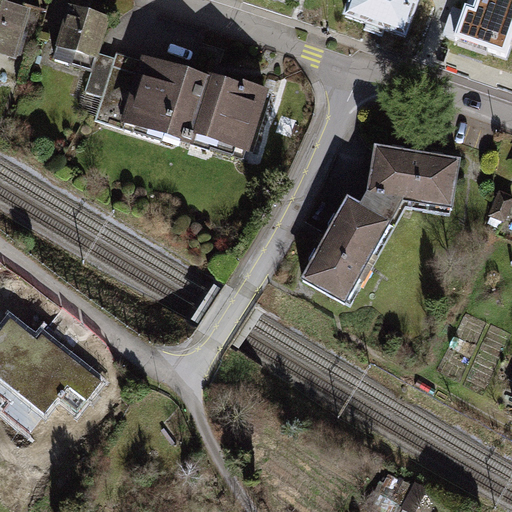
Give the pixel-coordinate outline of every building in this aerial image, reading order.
[(352,0),(345,19),(405,40),(418,0),(352,0)] [(511,0),(477,0),(474,11),(467,8),(459,35),(510,51),(511,42),(511,0)] [(33,11),(0,2),(0,62),(19,67),(33,11)] [(66,10),(54,67),(93,75),(106,19),(66,10)] [(117,57),(98,127),(250,167),(269,98),(117,57)] [(364,204),(399,223),(407,210),(454,215),(458,161),(377,149),(370,191),(364,204)] [(511,201),(511,197),(495,191),(484,218),(503,225),(511,201)] [(346,195),(299,283),(353,311),(399,223),(364,204),(346,195)] [(13,323),(0,339),(0,381),(46,416),(66,389),(87,404),(99,387),(13,323)] [(328,475),(309,501),(322,511),(368,511),(374,503),(328,475)]
